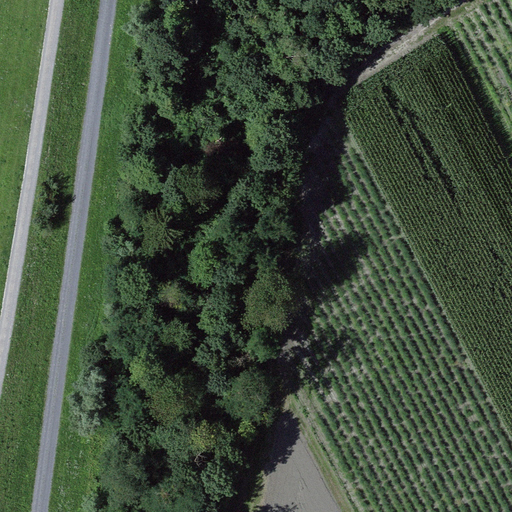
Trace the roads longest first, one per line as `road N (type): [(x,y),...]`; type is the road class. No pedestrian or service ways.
road 1 (track): [(111,0),(45,511)]
road 2 (track): [(60,0),(39,179),(0,388)]
